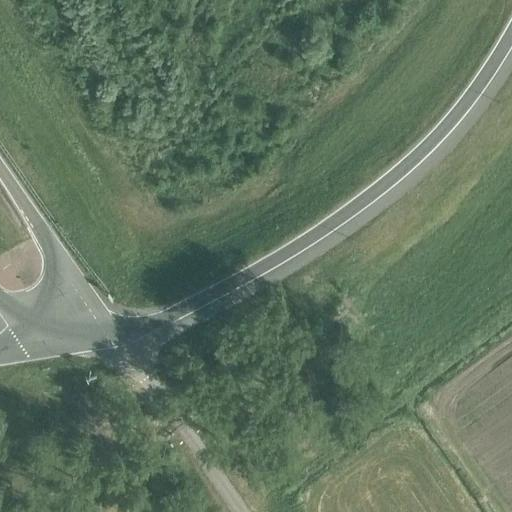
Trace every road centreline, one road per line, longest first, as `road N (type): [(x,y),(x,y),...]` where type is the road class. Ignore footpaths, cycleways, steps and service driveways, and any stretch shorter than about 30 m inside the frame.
road 1 (motorway): [(48,327),(118,337),(291,258),(381,195),(460,123),(511,46)]
road 2 (trunk): [(48,327),(60,300),(53,251),(0,173)]
